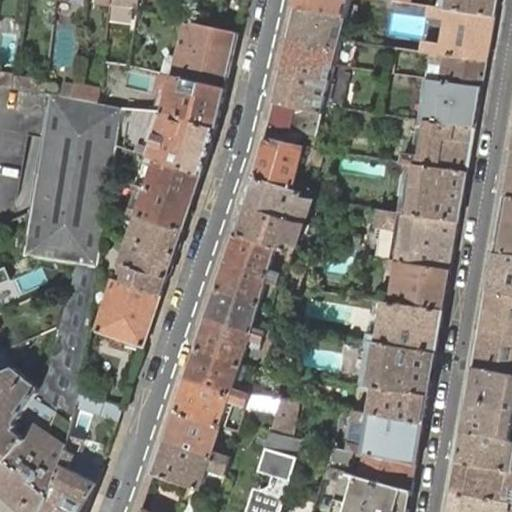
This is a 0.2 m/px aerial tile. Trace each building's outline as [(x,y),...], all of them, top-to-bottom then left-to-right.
[(298,0),(297,6),(348,17),(351,5),(352,0),(298,0)] [(496,15),(498,0),(432,0),(432,6),(448,8),(496,15)] [(358,5),(351,5),(348,17),(345,29),(354,31),(358,5)] [(348,17),(297,6),(290,38),(340,49),(343,39),(345,29),(348,17)] [(488,60),(496,15),(448,8),(432,6),(431,6),(429,16),(446,19),(442,43),(426,40),(424,51),(432,52),(488,60)] [(163,73),(174,75),(227,88),(240,33),(219,28),(193,23),(186,21),(178,58),(171,56),(166,59),(163,73)] [(340,49),(290,38),(283,70),(332,80),(336,65),(340,49)] [(357,41),(343,39),(340,49),(336,65),(353,67),(357,41)] [(484,86),(488,60),(432,52),(432,55),(430,62),(435,63),(443,64),(442,72),(434,71),(428,70),(427,77),(431,78),(441,79),(484,86)] [(353,67),(336,65),(332,80),(326,104),(343,107),(353,67)] [(283,70),(275,101),(324,113),(326,104),(332,80),(283,70)] [(7,75),(6,87),(13,88),(14,76),(7,75)] [(174,75),(165,112),(170,112),(218,128),(227,88),(174,75)] [(18,89),(45,93),(46,80),(14,76),(13,88),(18,89)] [(424,119),(477,127),(484,86),(441,79),(431,78),(427,77),(420,119),(424,119)] [(74,83),(72,98),(97,103),(99,88),(74,83)] [(0,468),(0,496),(17,511),(43,511),(44,511),(52,497),(55,488),(63,464),(67,450),(71,436),(74,422),(78,408),(81,395),(83,380),(87,355),(97,273),(98,266),(104,230),(108,204),(112,175),(117,145),(122,109),(97,103),(72,98),(50,94),(48,106),(43,137),(31,212),(25,255),(31,255),(78,263),(73,281),(61,326),(51,362),(43,383),(42,386),(40,390),(24,414),(35,424),(13,454),(0,468)] [(302,134),(317,137),(324,113),(275,101),(269,127),(302,134)] [(170,112),(165,112),(158,134),(153,149),(148,147),(142,145),(138,144),(136,151),(149,156),(150,156),(204,174),(218,128),(170,112)] [(408,163),(469,172),(477,127),(424,119),(420,119),(416,118),(415,126),(420,126),(425,127),(420,154),(420,155),(403,152),(401,162),(408,163)] [(269,127),(267,137),(299,144),(302,134),(269,127)] [(256,176),(294,188),(305,146),(299,144),(267,137),(256,176)] [(139,177),(137,183),(194,201),(204,174),(150,156),(149,156),(147,162),(153,164),(148,180),(142,178),(139,177)] [(147,162),(142,178),(148,180),(153,164),(147,162)] [(401,212),(460,221),(469,172),(408,163),(407,171),(414,172),(410,205),(402,204),(401,212)] [(310,207),(313,198),(307,197),(302,197),(303,192),(294,188),(256,176),(246,204),(305,223),(307,217),(308,215),(310,207)] [(194,201),(137,183),(135,190),(138,190),(144,193),(139,209),(132,207),(131,213),(137,215),(184,231),(194,201)] [(144,193),(138,190),(132,207),(139,209),(144,193)] [(511,196),(504,195),(495,252),(511,253),(511,196)] [(303,229),(305,223),(246,204),(237,233),(279,246),(289,249),(290,245),(291,244),(297,246),(300,238),(302,232),(303,229)] [(391,260),(452,269),(460,221),(401,212),(400,212),(381,209),(378,226),(397,229),(391,260)] [(137,215),(129,239),(176,255),(184,231),(137,215)] [(397,229),(378,226),(373,257),(375,258),(387,259),(391,260),(397,229)] [(270,275),(281,278),(283,271),(272,268),(279,246),(237,233),(227,261),(270,275)] [(163,295),(176,255),(129,239),(116,279),(163,295)] [(511,294),(511,253),(495,252),(488,291),(511,294)] [(445,310),(452,269),(391,260),(387,259),(387,267),(398,268),(395,294),(383,291),(382,300),(388,301),(445,310)] [(268,282),(279,284),(281,278),(270,275),(227,261),(218,289),(262,304),(268,282)] [(0,284),(13,279),(7,266),(0,269),(0,284)] [(116,279),(114,279),(98,330),(117,336),(127,340),(138,343),(146,346),(163,295),(116,279)] [(265,336),(267,330),(256,326),(262,304),(218,289),(208,317),(254,332),(265,336)] [(511,294),(488,291),(481,329),(511,333),(511,294)] [(438,352),(445,310),(388,301),(382,335),(369,332),(368,340),(381,342),(438,352)] [(198,348),(244,363),(249,345),(262,349),(265,336),(254,332),(208,317),(198,348)] [(0,351),(10,348),(0,324),(0,351)] [(511,333),(481,329),(474,367),(511,373),(511,333)] [(127,340),(117,336),(114,344),(124,346),(125,345),(127,340)] [(430,395),(438,352),(381,342),(368,340),(367,346),(380,349),(373,386),(375,386),(430,395)] [(250,400),(252,392),(235,387),(244,363),(198,348),(187,379),(233,394),(250,400)] [(511,373),(474,367),(469,398),(511,405),(511,373)] [(0,415),(29,376),(16,368),(4,371),(0,376),(0,415)] [(0,468),(13,454),(35,424),(24,414),(40,390),(42,386),(29,376),(0,415),(0,468)] [(248,407),(250,400),(233,394),(187,379),(177,410),(222,425),(230,401),(248,407)] [(108,387),(83,380),(81,395),(103,401),(108,387)] [(426,423),(430,395),(375,386),(371,405),(371,406),(370,412),(426,423)] [(103,401),(81,395),(78,408),(90,410),(89,413),(100,416),(105,402),(103,401)] [(511,405),(469,398),(464,430),(511,438),(511,405)] [(294,437),(301,401),(284,399),(274,433),(294,437)] [(105,402),(100,416),(120,423),(125,408),(105,402)] [(212,457),(231,463),(233,456),(214,449),(222,425),(177,410),(166,442),(212,457)] [(418,464),(426,423),(370,412),(364,411),(356,410),(349,449),(369,453),(418,464)] [(511,438),(464,430),(458,461),(511,470),(511,438)] [(294,437),(274,433),(269,448),(299,457),(304,439),(294,437)] [(44,511),(43,511),(88,511),(99,484),(70,468),(77,455),(85,440),(71,436),(67,450),(63,464),(55,488),(52,497),(44,511)] [(208,468),(227,475),(231,463),(212,457),(166,442),(155,474),(191,485),(201,488),(208,468)] [(414,492),(418,464),(369,453),(349,449),(337,446),(332,459),(354,464),(362,461),(366,461),(362,477),(380,482),(414,492)] [(299,457),(269,448),(262,470),(248,511),(281,511),(291,480),(299,457)] [(70,468),(99,484),(104,471),(77,455),(70,468)] [(511,470),(458,461),(452,491),(510,502),(511,502),(511,470)] [(410,511),(414,492),(380,482),(362,477),(349,473),(329,467),(326,477),(346,483),(337,511),(410,511)] [(194,511),(201,488),(191,485),(182,511),(194,511)] [(452,491),(448,511),(511,511),(511,502),(510,502),(452,491)]
